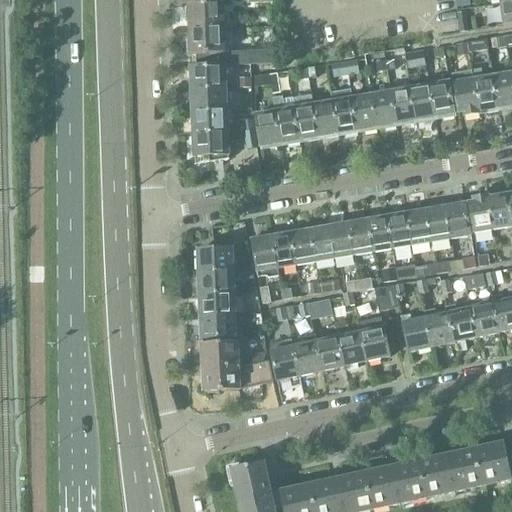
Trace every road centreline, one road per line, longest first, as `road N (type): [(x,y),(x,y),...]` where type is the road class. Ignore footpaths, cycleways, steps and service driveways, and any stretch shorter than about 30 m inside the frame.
road 1 (primary): [(138,511),(117,303),(106,0)]
road 2 (primary): [(64,0),(78,511)]
road 3 (residential): [(149,216),(511,155)]
road 4 (residential): [(175,451),(152,344),(149,216)]
road 5 (residential): [(503,378),(488,411),(329,447),(316,440),(309,421)]
road 6 (residential): [(149,216),(141,0)]
road 7 (residential): [(503,378),(309,421)]
road 8 (residential): [(309,421),(175,451)]
